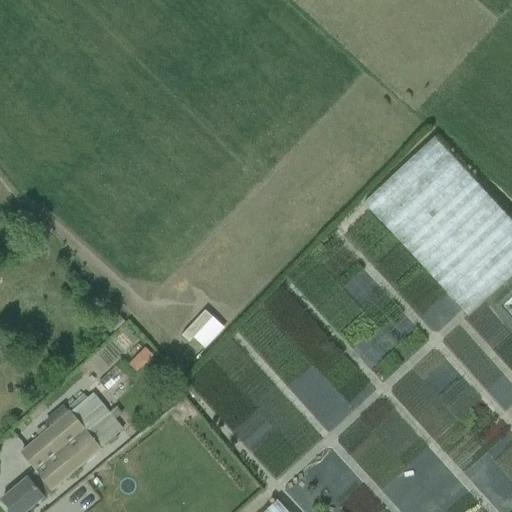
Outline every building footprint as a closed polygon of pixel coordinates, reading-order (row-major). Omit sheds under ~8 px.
[(511,221),(435,139),(365,205),(469,318),(511,276),(511,221)] [(117,317),(108,326),(114,332),(123,324),(117,317)] [(136,371),(152,354),(145,347),(129,364),(136,371)] [(176,386),(161,399),(168,408),(183,395),(176,386)] [(11,511),(26,511),(33,507),(101,449),(100,448),(122,429),(93,395),(71,413),(71,412),(21,453),(36,472),(1,500),(11,511)] [(287,511),(277,501),(265,511),(287,511)]
